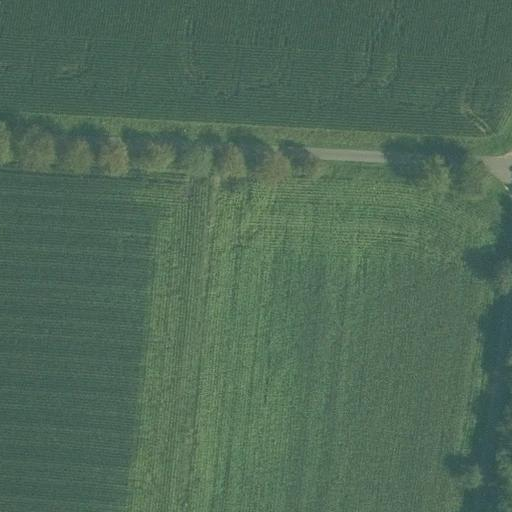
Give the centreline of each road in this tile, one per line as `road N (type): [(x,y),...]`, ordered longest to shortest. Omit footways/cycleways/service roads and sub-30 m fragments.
road 1 (unclassified): [(0,140),(511,170)]
road 2 (unclassified): [(511,260),(474,511)]
